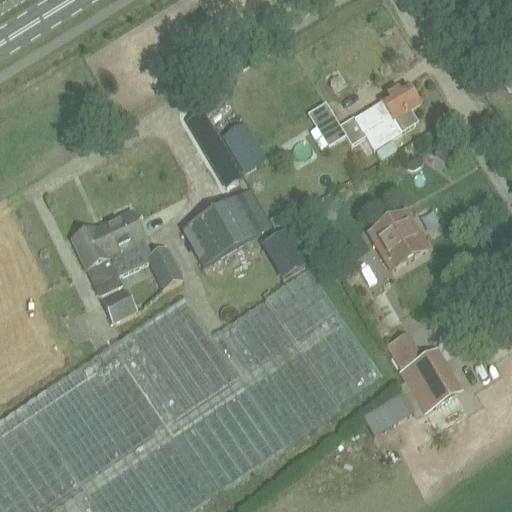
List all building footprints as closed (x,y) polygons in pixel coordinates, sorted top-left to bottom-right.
[(373,114),(355,125),(373,154),(415,129),(418,127),(416,124),(410,115),(419,110),(407,89),(381,105),(383,108),(373,114)] [(222,150),(202,116),(187,125),(207,159),(222,150)] [(332,120),(314,132),(327,152),(345,141),(332,120)] [(235,135),(223,142),(244,176),(264,164),(256,150),(248,155),(235,135)] [(421,168),(422,164),(420,161),(405,169),(407,173),(410,174),(413,175),(420,171),(421,168)] [(165,181),(143,190),(157,224),(179,215),(165,181)] [(247,231),(255,227),(242,203),(186,235),(205,267),(252,241),(247,231)] [(132,216),(72,243),(86,274),(88,273),(101,301),(123,291),(114,272),(125,267),(120,256),(145,245),(132,216)] [(394,276),(429,255),(406,217),(371,238),(394,276)] [(183,285),(168,254),(148,263),(163,294),(183,285)] [(186,299),(0,424),(0,511),(205,511),(344,420),(337,411),(381,381),(310,274),(213,339),(186,299)] [(125,294),(103,306),(114,329),(138,317),(125,294)] [(409,339),(388,351),(401,374),(422,362),(409,339)] [(434,358),(403,376),(427,417),(458,398),(434,358)] [(378,432),(390,460),(403,454),(392,427),(378,432)]
